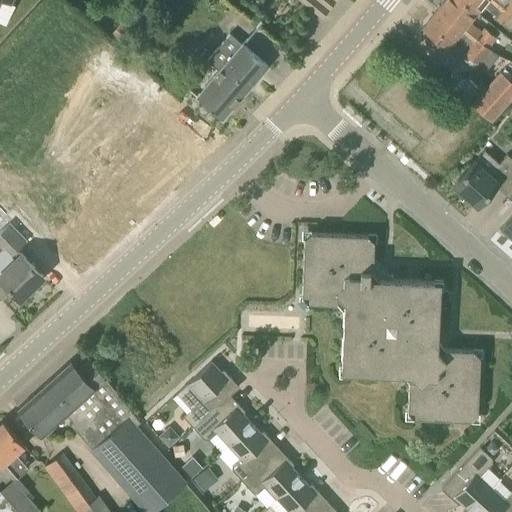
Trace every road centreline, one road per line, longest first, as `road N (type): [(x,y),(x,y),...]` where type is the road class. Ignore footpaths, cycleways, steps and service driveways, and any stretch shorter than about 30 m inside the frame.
road 1 (tertiary): [(0,382),(303,96)]
road 2 (residential): [(511,287),(303,96)]
road 3 (residential): [(414,511),(388,486),(348,473),(290,413)]
road 4 (tertiary): [(303,96),(387,0)]
